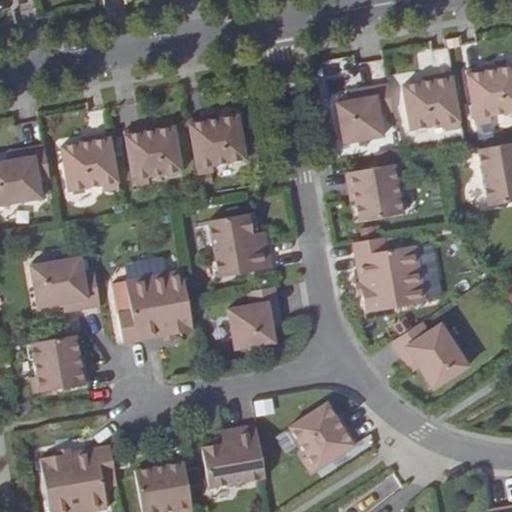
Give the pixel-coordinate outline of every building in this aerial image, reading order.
[(482,71),(481,67),(465,70),(473,114),(511,106),(511,66),(495,69),(482,71)] [(458,116),(451,72),(435,75),(436,80),(423,81),(402,84),(408,124),(458,116)] [(392,111),(388,84),(374,86),(380,114),(392,111)] [(380,114),(374,86),(360,88),(362,98),(351,100),(337,103),(344,143),(385,136),(380,114)] [(362,98),(360,88),(349,90),(351,100),(362,98)] [(203,117),(188,119),(195,163),(244,155),(237,114),(217,119),(204,120),(203,117)] [(141,132),(139,127),(124,130),(132,174),(181,165),(174,126),(153,130),(141,132)] [(117,176),(110,133),(94,136),(94,141),(82,142),(61,146),(68,184),(117,176)] [(511,143),(478,149),(487,205),(511,201),(511,143)] [(50,181),(44,145),(19,149),(21,158),(11,160),(0,161),(0,203),(41,197),(39,182),(50,181)] [(21,158),(19,149),(9,150),(11,160),(21,158)] [(393,164),(350,172),(352,187),(356,187),(358,199),(362,220),(403,213),(393,164)] [(239,231),(228,233),(208,236),(214,278),(271,267),(262,215),(236,218),(239,231)] [(225,221),(228,233),(239,231),(236,218),(225,221)] [(382,236),(352,242),(364,311),(426,300),(415,244),(384,249),(382,236)] [(100,305),(94,270),(83,271),(80,256),(30,265),(36,307),(64,302),(74,301),(75,309),(100,305)] [(122,343),(192,330),(188,303),(182,271),(124,280),(130,310),(117,312),(122,343)] [(276,300),(274,287),(247,292),(250,305),(276,300)] [(279,314),(276,300),(250,305),(227,308),(234,349),(274,342),(272,328),(269,316),(279,314)] [(65,311),(75,309),(74,301),(64,302),(65,311)] [(269,316),(272,328),(282,325),(279,314),(269,316)] [(421,322),(390,341),(404,362),(413,357),(418,366),(431,390),(469,366),(440,323),(427,331),(421,322)] [(70,336),(30,343),(39,392),(82,384),(80,369),(75,369),(74,356),(70,336)] [(413,357),(404,362),(410,371),(418,366),(413,357)] [(344,431),(337,419),(326,402),(293,424),(320,466),(357,441),(348,428),(344,431)] [(341,418),(337,419),(344,431),(348,428),(341,418)] [(208,486),(265,477),(255,424),(230,428),(232,441),(221,443),(200,446),(208,486)] [(218,430),(221,443),(232,441),(230,428),(218,430)] [(101,478),(114,475),(109,445),(38,456),(48,511),(77,511),(107,507),(101,478)] [(172,488),(171,475),(167,454),(128,461),(137,510),(181,502),(178,487),(172,488)]
